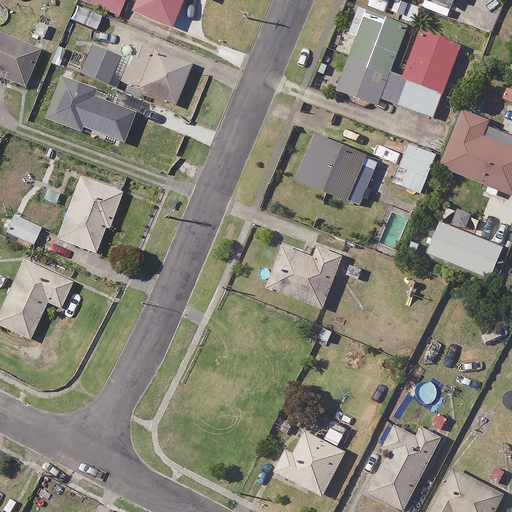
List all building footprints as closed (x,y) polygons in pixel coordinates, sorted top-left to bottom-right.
[(122,0),(85,0),(84,3),(118,13),(122,0)] [(140,0),(136,10),(174,25),(183,0),(140,0)] [(492,32),(503,1),(501,0),(459,0),(453,18),(492,32)] [(408,26),(368,11),(339,89),(379,104),(381,97),(434,117),(461,45),(420,30),(404,74),(392,70),(408,26)] [(40,47),(0,30),(0,75),(24,85),(40,47)] [(69,46),(56,42),(48,65),(61,70),(69,46)] [(119,56),(91,45),(80,72),(108,83),(119,56)] [(189,65),(139,45),(124,82),(174,102),(189,65)] [(165,121),(96,91),(79,130),(148,160),(165,121)] [(488,119),(463,109),(441,164),(499,187),(496,194),(511,200),(511,133),(486,124),(488,119)] [(366,152),(318,131),(299,177),(361,203),(374,172),(360,167),(366,152)] [(437,154),(388,134),(372,171),(422,192),(437,154)] [(122,189),(78,173),(55,237),(95,252),(105,225),(109,226),(122,189)] [(511,209),(506,207),(487,248),(510,259),(511,254),(511,209)] [(415,219),(392,210),(376,249),(399,258),(415,219)] [(41,227),(14,214),(6,231),(32,244),(41,227)] [(313,254),(283,242),(266,286),(324,307),(343,257),(316,246),(313,254)] [(511,260),(492,258),(490,271),(510,273),(511,260)] [(71,282),(23,259),(0,308),(0,324),(29,338),(47,301),(60,307),(71,282)] [(275,384),(235,363),(221,390),(224,392),(196,445),(233,464),(275,384)] [(324,436),(291,418),(279,441),(286,445),(273,468),(323,494),(346,450),(338,446),(347,431),(331,422),(324,436)] [(419,424),(413,436),(402,430),(370,490),(404,508),(442,436),(419,424)] [(494,511),(505,492),(455,466),(430,511),(494,511)]
